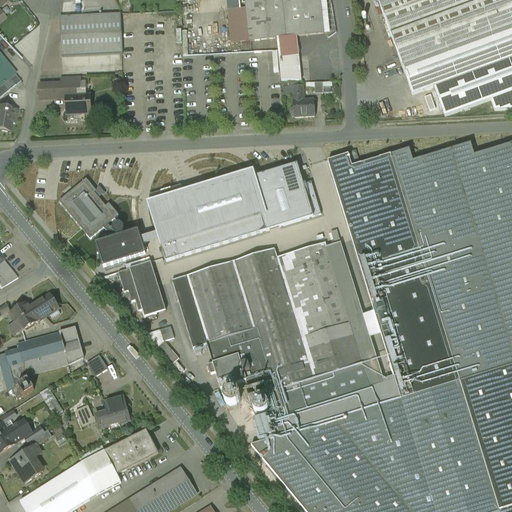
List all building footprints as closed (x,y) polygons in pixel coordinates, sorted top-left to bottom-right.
[(245,0),(246,9),(250,43),(277,40),(297,38),(324,35),(320,0),(245,0)] [(511,0),(377,0),(412,96),(434,88),(511,59),(511,0)] [(246,9),(227,11),(231,45),(250,43),(246,9)] [(120,15),(60,18),(62,59),(122,56),(120,15)] [(297,38),(277,40),(281,82),(301,82),(298,55),(300,55),(299,48),(298,48),(297,38)] [(21,84),(0,59),(0,100),(15,87),(16,88),(21,84)] [(511,59),(434,88),(445,118),(491,101),(511,93),(511,59)] [(80,79),(62,80),(62,86),(39,87),(40,100),(66,99),(66,98),(76,98),(76,94),(77,94),(80,91),(80,79)] [(323,84),(315,85),(315,94),(324,94),(323,84)] [(292,88),(284,89),(284,97),(293,97),(292,88)] [(303,88),(292,88),(293,97),(293,110),(291,110),(290,112),(290,117),(292,119),(294,119),(294,120),(295,120),(295,119),(314,118),(314,119),(315,119),(314,101),(304,101),(303,88)] [(511,93),(491,101),(494,111),(511,110),(511,93)] [(76,98),(66,98),(66,99),(67,117),(75,117),(75,116),(90,115),(89,97),(76,98)] [(14,111),(0,108),(0,131),(9,134),(11,125),(14,125),(17,112),(14,112),(14,111)] [(471,145),(413,163),(409,151),(352,169),(348,157),(328,163),(393,378),(384,381),(385,384),(370,389),(274,419),(279,438),(269,441),(270,441),(251,447),(304,511),(511,511),(511,145),(474,157),(471,145)] [(266,232),(313,217),(303,186),(297,165),(153,206),(170,261),(266,232)] [(96,193),(86,181),(59,204),(90,241),(104,229),(108,226),(118,217),(109,206),(106,209),(94,195),(96,193)] [(303,186),(313,217),(321,215),(311,184),(303,186)] [(113,227),(112,229),(110,229),(108,226),(104,229),(106,232),(113,233),(114,235),(115,236),(117,236),(118,239),(96,246),(99,255),(97,258),(100,259),(103,269),(145,255),(142,246),(144,243),(141,242),(138,232),(123,237),(122,235),(124,233),(124,230),(123,228),(122,226),(120,225),(118,225),(115,225),(113,227)] [(333,232),(335,242),(341,240),(339,231),(333,232)] [(384,381),(341,244),(326,249),(363,366),(370,389),(385,384),(384,381)] [(274,251),(172,283),(193,350),(207,346),(257,330),(277,393),(363,366),(326,249),(325,245),(277,260),(274,251)] [(136,262),(137,266),(151,262),(150,258),(136,262)] [(18,279),(2,261),(0,262),(0,277),(1,278),(0,279),(0,288),(1,290),(18,279)] [(151,264),(118,275),(125,295),(128,293),(132,304),(135,303),(139,313),(142,312),(145,320),(166,313),(151,264)] [(50,297),(30,309),(38,323),(59,311),(50,297)] [(10,315),(15,324),(21,333),(21,334),(38,323),(30,309),(27,305),(10,315)] [(5,307),(0,309),(0,318),(9,313),(10,315),(5,307)] [(15,324),(9,329),(14,338),(21,333),(15,324)] [(181,359),(168,342),(177,335),(169,324),(150,338),(171,366),(181,359)] [(60,335),(18,347),(18,346),(17,347),(19,353),(6,356),(13,382),(26,378),(68,367),(65,356),(81,352),(75,330),(59,334),(60,335)] [(262,378),(246,383),(249,391),(246,392),(249,401),(267,396),(277,393),(257,330),(207,346),(212,365),(254,352),(262,378)] [(212,365),(208,366),(211,376),(215,374),(221,391),(246,383),(262,378),(254,352),(212,365)] [(99,357),(87,365),(95,379),(108,371),(99,357)] [(277,393),(267,396),(274,419),(370,389),(363,366),(277,393)] [(26,378),(13,382),(15,390),(12,392),(18,401),(34,391),(26,378)] [(56,417),(65,411),(50,388),(41,393),(56,417)] [(124,399),(104,404),(108,419),(98,422),(100,430),(109,428),(111,433),(112,434),(120,432),(121,431),(119,425),(130,422),(124,399)] [(268,412),(268,409),(268,406),(266,403),(264,402),(261,401),(258,402),(255,404),(253,406),(253,409),(254,412),(255,415),(258,416),(261,417),(264,416),(266,414),(268,412)] [(88,408),(76,413),(83,429),(95,424),(88,408)] [(6,416),(0,420),(0,425),(1,427),(2,426),(3,427),(10,422),(9,420),(6,416)] [(3,427),(2,426),(1,427),(0,427),(0,455),(15,446),(15,445),(24,440),(32,435),(24,422),(14,429),(10,431),(11,432),(8,434),(3,427)] [(10,422),(3,427),(8,434),(11,432),(10,431),(14,429),(10,422)] [(32,435),(24,440),(27,445),(34,441),(45,434),(41,429),(32,435)] [(45,434),(34,441),(38,447),(52,439),(48,432),(45,434)] [(146,432),(105,453),(81,465),(98,497),(121,485),(117,476),(158,455),(159,453),(156,446),(153,445),(146,432)] [(42,475),(33,461),(41,456),(36,447),(11,463),(25,485),(42,475)] [(20,502),(26,511),(72,511),(98,497),(81,465),(20,502)] [(169,478),(114,511),(170,511),(197,496),(184,475),(172,482),(169,478)]
